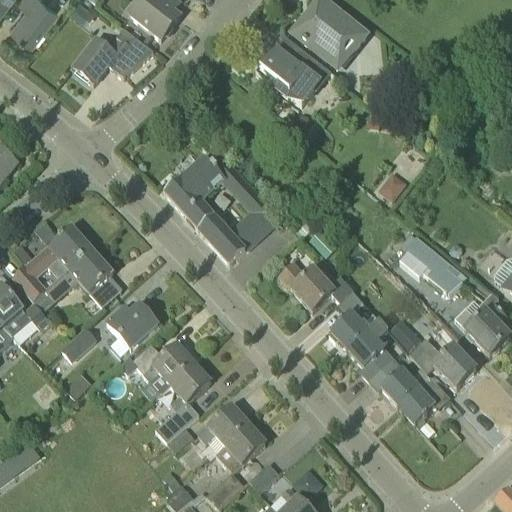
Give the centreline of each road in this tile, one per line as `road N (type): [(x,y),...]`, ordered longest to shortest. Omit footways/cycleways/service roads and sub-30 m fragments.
road 1 (residential): [(416,511),(88,155)]
road 2 (unclassified): [(88,155),(197,52),(238,0)]
